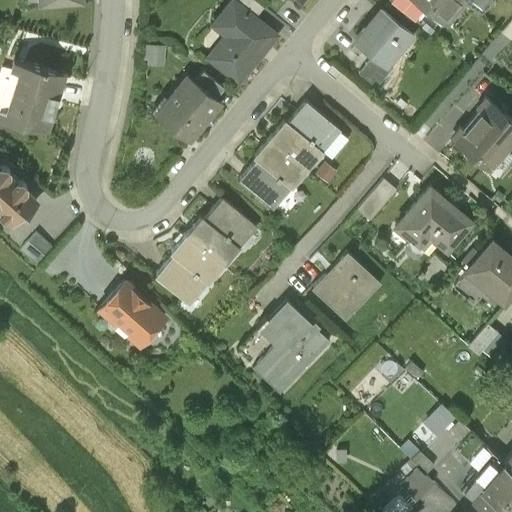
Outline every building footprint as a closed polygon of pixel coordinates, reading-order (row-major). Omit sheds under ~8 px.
[(255,17),(234,0),(232,0),(213,24),(227,36),(209,57),(239,81),(277,35),(255,17)] [(255,0),(234,0),(255,17),(264,7),(255,0)] [(423,6),(415,0),(390,0),(412,19),(423,6)] [(441,21),(457,0),(415,0),(423,6),(441,21)] [(465,0),(475,8),(482,0),(465,0)] [(412,36),(382,10),(366,29),(363,27),(352,40),(371,56),(382,66),(383,65),(400,46),(401,47),(412,36)] [(356,73),(375,89),(391,71),(383,65),(382,66),(371,56),(356,73)] [(39,65),(12,57),(0,97),(0,114),(43,127),(52,93),(55,94),(61,71),(42,65),(42,64),(39,64),(39,65)] [(203,71),(195,81),(215,98),(223,87),(203,71)] [(195,81),(188,76),(156,115),(188,142),(220,103),(215,98),(195,81)] [(507,150),(511,144),(511,119),(485,96),(475,108),(479,112),(472,121),(507,150)] [(338,130),(305,102),(287,122),(284,120),(269,138),(306,170),(322,152),(320,151),(338,130)] [(489,171),(507,150),(472,121),(463,131),(458,127),(449,137),(489,171)] [(256,159),(238,180),(271,208),(289,187),(290,188),(306,170),(269,138),(253,157),(256,159)] [(0,161),(0,210),(11,221),(23,209),(26,211),(38,199),(26,187),(26,181),(21,177),(16,177),(9,170),(8,165),(5,161),(0,161)] [(383,178),(357,208),(369,219),(396,189),(383,178)] [(470,222),(429,187),(396,226),(412,240),(405,249),(414,257),(432,237),(447,249),(470,222)] [(255,228),(222,198),(203,220),(200,217),(185,235),(224,267),(239,250),(237,249),(255,228)] [(51,244),(35,229),(27,238),(27,237),(19,246),(35,261),(51,244)] [(173,256),(155,277),(189,306),(207,285),(208,286),(224,267),(185,235),(170,253),(173,256)] [(511,293),(511,257),(493,240),(466,270),(503,303),(511,293)] [(377,283),(345,250),(310,287),(339,316),(355,299),(359,303),(377,283)] [(164,321),(123,282),(100,305),(119,323),(114,327),(124,336),(128,332),(141,344),(164,321)] [(327,340),(287,302),(269,321),(265,317),(256,327),(259,330),(238,353),(278,391),(327,340)] [(486,321),(467,344),(477,353),(497,330),(486,321)] [(442,397),(426,417),(441,429),(457,410),(442,397)] [(469,456),(482,441),(471,432),(458,447),(469,456)] [(511,511),(511,469),(501,459),(482,441),(469,456),(478,464),(458,488),(486,511),(511,511)] [(511,446),(501,459),(511,469),(511,446)] [(426,472),(434,464),(418,449),(411,457),(418,464),(426,472)] [(426,472),(418,464),(399,481),(414,499),(435,481),(426,472)]
